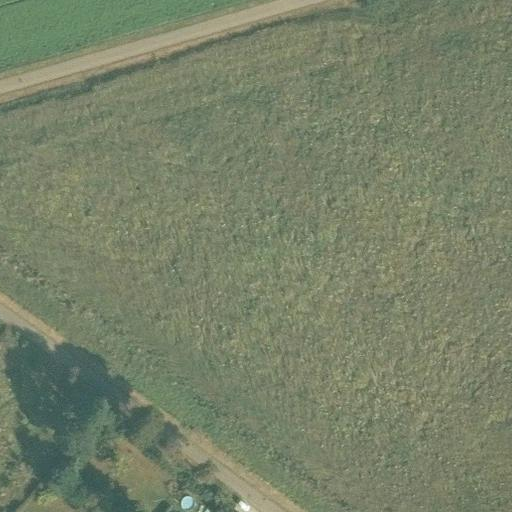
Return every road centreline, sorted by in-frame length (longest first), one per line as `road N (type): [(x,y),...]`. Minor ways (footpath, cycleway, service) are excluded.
road 1 (unclassified): [(273,511),(0,312)]
road 2 (unclassified): [(0,85),(299,0)]
